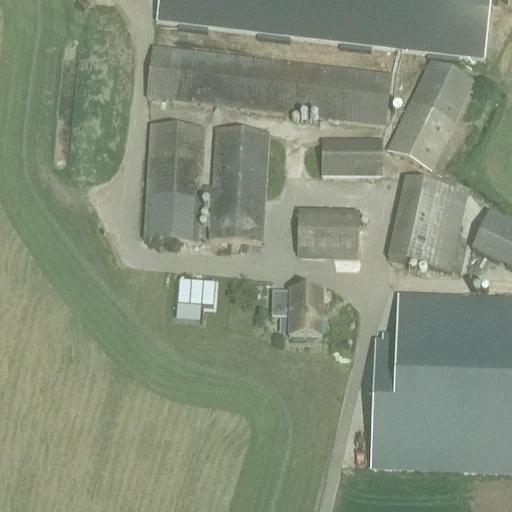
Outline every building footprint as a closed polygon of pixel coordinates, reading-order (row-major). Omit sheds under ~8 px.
[(492,0),(160,0),(157,26),(484,65),(492,0)] [(386,129),(392,79),(154,50),(148,101),(386,129)] [(474,85),(430,65),(388,154),(431,175),(474,85)] [(213,204),(210,242),(262,245),(269,137),(216,134),(213,192),(201,191),(205,133),(152,130),(146,244),(199,247),(202,204),(213,204)] [(383,180),(383,144),(322,143),(323,178),(383,180)] [(388,261),(450,276),(451,275),(460,276),(467,243),(459,240),(469,197),(405,182),(388,261)] [(359,262),(360,217),(299,215),(298,260),(359,262)] [(511,226),(489,216),(471,254),(511,273),(511,226)] [(271,322),(290,323),(289,341),(323,342),(324,296),(291,295),(291,297),(271,297),(271,322)] [(378,345),(373,473),(511,478),(511,303),(399,299),(398,345),(378,345)]
